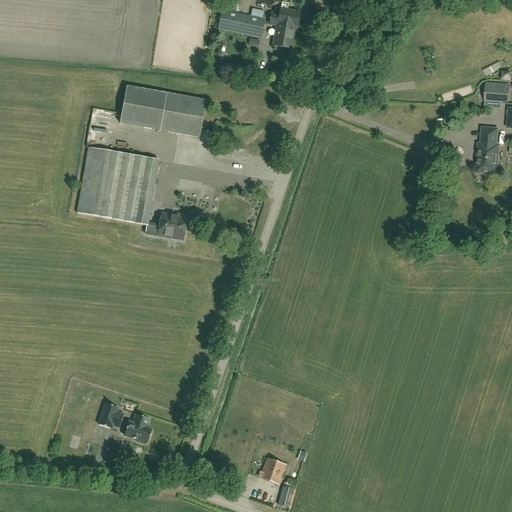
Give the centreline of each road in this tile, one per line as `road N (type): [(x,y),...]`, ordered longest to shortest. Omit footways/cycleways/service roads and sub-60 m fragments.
road 1 (unclassified): [(249,511),(191,491),(184,476),(346,0)]
road 2 (track): [(184,485),(0,468)]
